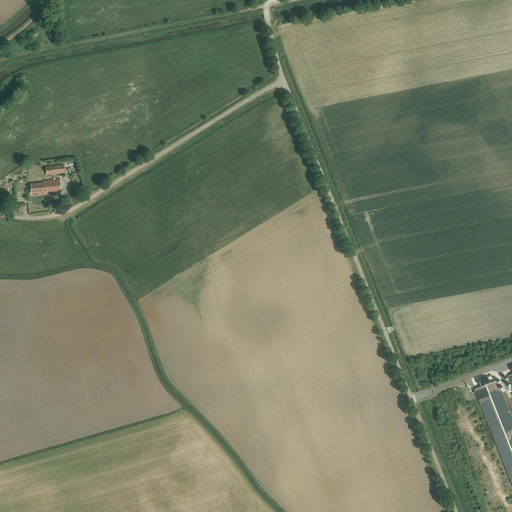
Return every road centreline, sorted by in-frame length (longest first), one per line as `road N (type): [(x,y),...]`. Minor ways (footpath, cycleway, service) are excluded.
road 1 (unclassified): [(456,511),(284,82)]
road 2 (unclassified): [(284,82),(71,211),(28,218),(0,212)]
road 3 (unknown): [(64,45),(267,9)]
